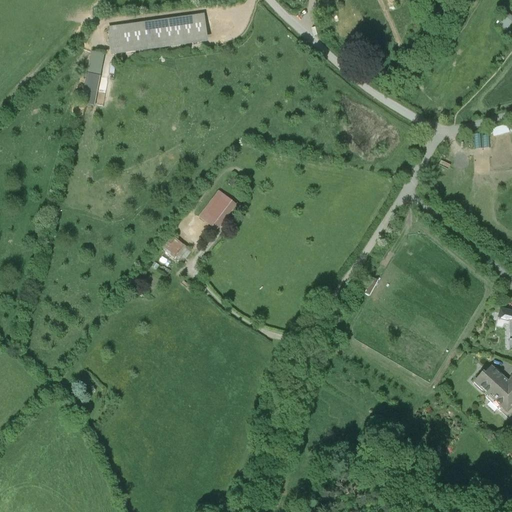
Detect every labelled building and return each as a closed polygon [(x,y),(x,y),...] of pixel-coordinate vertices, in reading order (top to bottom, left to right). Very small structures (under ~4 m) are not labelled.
[(501,22),(506,25),(507,24),(507,25),(511,18),(511,17),(507,14),(501,22)] [(203,20),(111,32),(114,51),(206,39),(203,20)] [(107,54),(93,51),(81,103),(96,106),(107,54)] [(476,146),(478,145),(483,146),(483,143),(495,144),(495,136),(476,136),(461,146),(468,156),(475,152),(472,148),(476,146)] [(222,194),(217,190),(198,216),(216,230),(236,204),(232,200),(222,194)] [(192,251),(171,235),(160,249),(181,265),(192,251)] [(511,306),(507,305),(502,323),(508,324),(510,320),(511,320),(511,306)] [(489,369),(480,378),(506,402),(511,407),(511,376),(497,363),(490,370),(489,369)]
